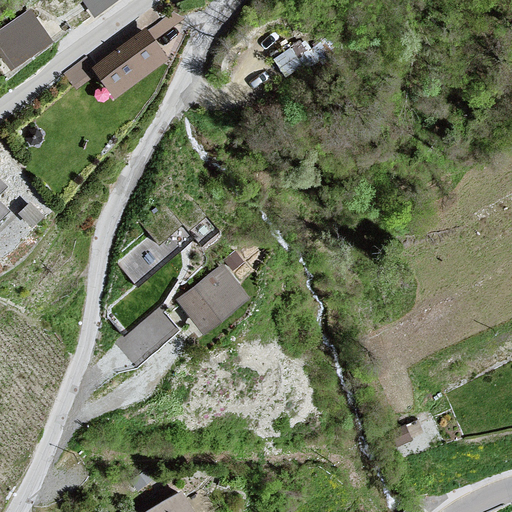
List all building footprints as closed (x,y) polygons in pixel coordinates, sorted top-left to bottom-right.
[(51,41),(30,12),(0,32),(0,50),(12,68),(51,41)] [(166,58),(146,31),(95,67),(115,95),(166,58)] [(273,57),(284,70),(305,53),(294,40),(273,57)] [(85,52),(63,66),(75,85),(97,71),(85,52)] [(245,297),(222,268),(180,300),(202,329),(245,297)] [(114,335),(133,360),(178,327),(160,302),(114,335)] [(149,511),(206,511),(190,488),(149,511)]
